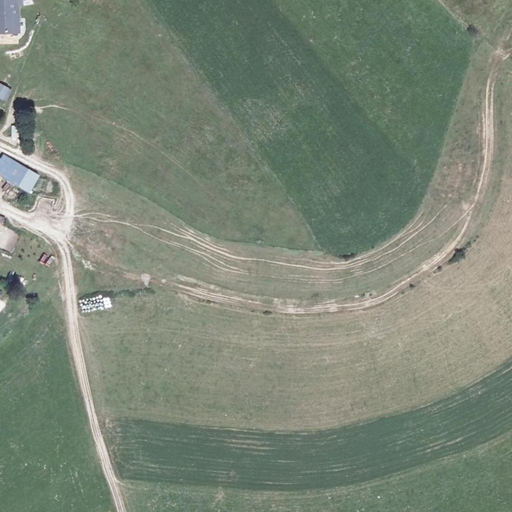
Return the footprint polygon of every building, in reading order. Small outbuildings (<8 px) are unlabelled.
[(15,0),(0,0),(0,31),(18,32),(18,9),(15,9),(15,0)] [(15,90),(0,83),(0,98),(8,102),(15,90)] [(23,137),(23,125),(11,125),(11,137),(23,137)] [(0,175),(5,178),(16,186),(26,170),(15,163),(4,156),(1,161),(0,160),(0,175)] [(16,270),(12,279),(24,284),(28,274),(16,270)]
